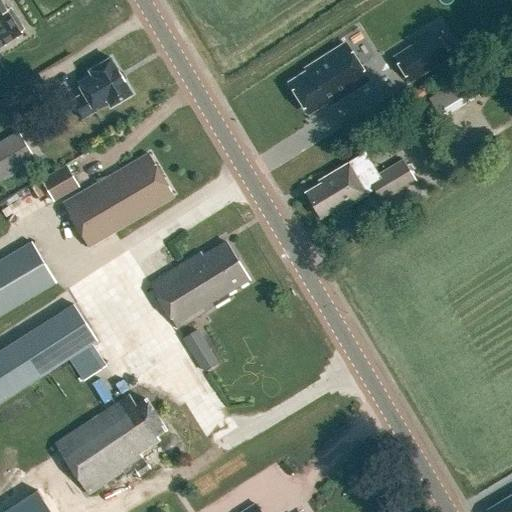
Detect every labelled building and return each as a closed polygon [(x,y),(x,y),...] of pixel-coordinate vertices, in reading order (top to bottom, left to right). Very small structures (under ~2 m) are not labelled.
[(19,35),(21,34),(20,33),(19,33),(19,32),(23,29),(11,9),(6,12),(0,1),(0,46),(19,35)] [(434,32),(394,58),(409,82),(450,56),(434,32)] [(307,72),(289,84),(307,111),(334,94),(337,100),(368,80),(345,45),(306,69),(307,72)] [(119,71),(110,56),(87,70),(89,73),(75,81),(82,93),(70,100),(81,118),(107,102),(109,106),(131,93),(122,78),(124,77),(120,70),(119,71)] [(0,96),(9,109),(44,86),(36,73),(0,96)] [(440,116),(472,98),(461,78),(429,97),(440,116)] [(0,177),(34,158),(17,130),(0,140),(0,177)] [(87,246),(173,196),(160,175),(162,172),(158,166),(155,165),(147,152),(61,202),(87,246)] [(414,180),(402,158),(376,173),(369,162),(352,172),(346,162),(325,175),(326,178),(304,191),(319,216),(339,205),(341,208),(358,198),(357,197),(365,193),(372,205),(414,180)] [(54,200),(79,186),(67,164),(41,178),(54,200)] [(248,279),(224,240),(193,259),(192,256),(148,282),(175,327),(227,296),(225,292),(248,279)] [(0,313),(55,281),(31,241),(0,258),(0,313)] [(92,339),(70,305),(0,350),(0,399),(66,356),(92,339)] [(193,356),(201,370),(215,362),(207,348),(193,356)] [(135,404),(128,393),(53,442),(87,494),(122,471),(125,475),(134,469),(138,475),(149,468),(138,452),(146,446),(150,448),(156,444),(156,440),(158,439),(155,434),(165,428),(145,397),(135,404)] [(509,498),(488,511),(511,511),(511,493),(508,496),(509,498)]
